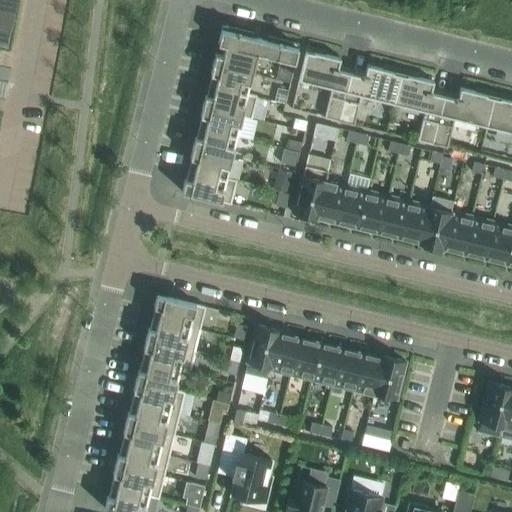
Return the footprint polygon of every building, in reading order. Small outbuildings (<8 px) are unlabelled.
[(0,0),(0,42),(9,45),(17,0),(0,0)] [(218,43),(225,45),(256,53),(259,38),(253,37),(254,33),(222,25),(218,43)] [(266,40),(259,38),(256,53),(257,53),(294,62),(299,44),(267,36),(266,40)] [(215,53),(213,63),(252,73),(257,53),(256,53),(225,45),(223,54),(222,54),(222,55),(215,53)] [(324,117),(339,120),(351,72),(339,69),(339,68),(337,68),(340,58),(323,54),(324,50),(307,45),(298,79),(331,87),(324,117)] [(212,74),(209,85),(247,94),(247,93),(252,73),(213,63),(210,73),(212,74)] [(362,75),(351,72),(339,120),(354,124),(361,94),(393,102),(401,69),(384,64),(383,68),(367,64),(364,75),(363,74),(362,75)] [(279,66),(276,78),(290,81),(293,69),(279,66)] [(0,95),(10,96),(11,70),(0,69),(0,95)] [(417,139),(432,143),(444,95),(432,92),(432,91),(431,91),(433,81),(416,76),(417,73),(401,69),(393,102),(424,110),(417,139)] [(205,95),(202,105),(242,115),(242,116),(251,118),(256,96),(257,95),(247,93),(247,94),(209,85),(206,95),(205,95)] [(277,87),(274,100),(285,102),(288,89),(277,87)] [(456,98),(444,95),(432,143),(443,146),(447,147),(454,117),(486,125),(494,91),(478,87),(477,91),(460,87),(458,97),(456,97),(456,98)] [(494,91),(486,125),(511,131),(511,99),(510,99),(511,95),(494,91)] [(201,116),(199,127),(237,136),(242,116),(242,115),(202,105),(200,115),(201,116)] [(294,117),(291,127),(305,130),(307,121),(294,117)] [(335,140),(338,128),(316,122),(315,123),(312,134),(335,140)] [(195,137),(192,147),(232,157),(237,136),(199,127),(196,137),(195,137)] [(345,140),(356,142),(358,133),(348,130),(345,140)] [(358,133),(356,142),(366,145),(368,135),(358,133)] [(289,139),(287,149),(299,152),(302,142),(289,139)] [(398,153),(400,143),(390,140),(387,150),(398,153)] [(408,155),(410,145),(400,143),(398,153),(408,155)] [(191,158),(188,169),(227,178),(227,177),(232,157),(192,147),(190,157),(191,158)] [(280,162),(296,166),(299,152),(287,149),(283,148),(280,162)] [(442,153),(441,153),(432,151),(429,160),(439,163),(442,153)] [(471,171),(481,173),(484,164),(474,161),(471,171)] [(305,166),(293,213),(314,219),(324,180),(325,180),(327,171),(305,166)] [(502,179),(505,169),(495,166),(492,176),(502,179)] [(276,168),(273,181),(291,185),(294,172),(276,168)] [(230,203),(236,179),(227,177),(227,178),(188,169),(186,179),(184,179),(181,191),(230,203)] [(511,180),(511,170),(505,169),(502,179),(511,180)] [(324,180),(314,219),(315,219),(316,216),(336,221),(345,185),(325,180),(324,180)] [(336,221),(357,226),(366,190),(345,185),(336,221)] [(357,226),(378,231),(387,195),(366,190),(357,226)] [(275,205),(285,207),(289,193),(279,191),(275,205)] [(387,195),(378,231),(399,236),(408,201),(387,195)] [(419,244),(420,244),(429,206),(408,201),(399,236),(420,241),(419,244)] [(420,244),(441,250),(450,211),(429,206),(420,244)] [(442,247),(463,252),(471,216),(450,211),(441,250),(442,247)] [(463,252),(484,257),(492,221),(471,216),(463,252)] [(484,257),(505,262),(511,232),(511,226),(492,221),(484,257)] [(155,306),(152,317),(199,329),(205,306),(156,294),(153,306),(155,306)] [(148,328),(145,338),(194,350),(199,329),(152,317),(149,328),(148,328)] [(244,339),(247,326),(237,323),(234,337),(244,339)] [(277,329),(256,324),(244,372),(267,378),(269,368),(268,368),(277,329)] [(289,373),(298,337),(278,332),(279,329),(277,329),(268,368),(269,368),(289,373)] [(319,343),(298,337),(289,373),(310,378),(319,343)] [(144,348),(142,359),(180,369),(189,371),(194,350),(145,338),(143,348),(144,348)] [(310,378),(331,383),(340,348),(319,343),(310,378)] [(229,358),(239,360),(242,347),(232,344),(229,358)] [(361,353),(340,348),(331,383),(353,388),(361,353)] [(353,388),(374,393),(383,355),(382,355),(382,358),(361,353),(353,388)] [(405,360),(383,355),(374,393),(395,399),(405,360)] [(226,371),(236,374),(239,360),(229,358),(226,371)] [(138,370),(135,380),(175,390),(180,369),(142,359),(139,370),(138,370)] [(134,390),(131,401),(179,413),(184,392),(175,390),(135,380),(133,390),(134,390)] [(477,430),(501,436),(511,390),(511,388),(511,386),(489,381),(477,430)] [(511,389),(511,390),(501,436),(511,438),(511,389)] [(218,391),(216,400),(227,402),(229,394),(218,391)] [(210,411),(222,413),(222,410),(226,411),(228,403),(227,402),(216,400),(213,399),(210,411)] [(174,434),(179,413),(131,401),(129,412),(127,412),(125,422),(174,434)] [(233,420),(241,422),(244,410),(236,408),(233,420)] [(276,423),(279,413),(269,411),(267,421),(276,423)] [(276,423),(287,426),(290,416),(279,413),(276,423)] [(205,431),(216,433),(219,423),(208,420),(205,431)] [(319,434),(321,424),(311,421),(309,431),(319,434)] [(124,432),(121,443),(169,455),(174,434),(125,422),(122,432),(124,432)] [(319,434),(329,436),(332,426),(321,424),(319,434)] [(342,429),(340,439),(350,441),(353,432),(342,429)] [(225,432),(218,460),(234,464),(231,478),(234,479),(231,494),(246,498),(245,502),(263,506),(268,485),(264,484),(270,459),(242,452),(246,437),(225,432)] [(363,434),(361,444),(388,450),(391,441),(363,434)] [(164,476),(169,455),(121,443),(118,454),(117,454),(115,464),(116,464),(164,476)] [(209,465),(211,454),(200,451),(197,462),(198,462),(209,465)] [(484,461),(481,473),(489,475),(492,463),(484,461)] [(198,462),(194,477),(205,479),(209,465),(198,462)] [(114,474),(111,485),(158,497),(164,476),(116,464),(115,464),(112,474),(114,474)] [(490,475),(490,476),(506,479),(509,470),(492,467),(490,475)] [(293,494),(289,493),(284,511),(319,511),(321,503),(333,506),(339,480),(327,477),(324,486),(296,479),(293,494)] [(185,504),(188,504),(198,507),(199,507),(204,485),(190,482),(185,504)] [(158,498),(158,497),(111,485),(108,496),(107,496),(104,508),(120,511),(144,511),(149,495),(158,498)] [(342,511),(393,511),(395,506),(394,506),(395,506),(380,502),(382,496),(349,488),(342,511)] [(469,511),(474,493),(458,489),(452,511),(469,511)] [(432,511),(433,508),(409,502),(406,511),(432,511)]
